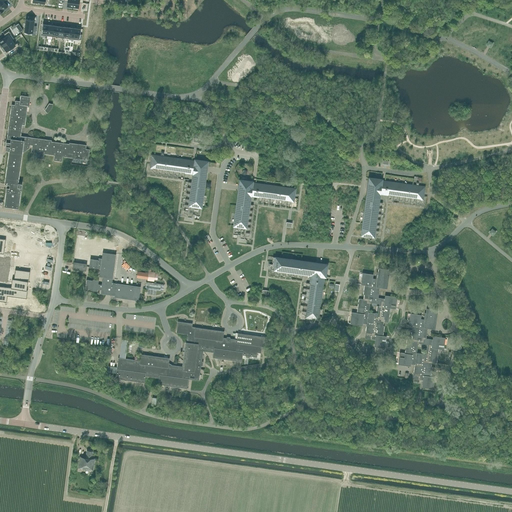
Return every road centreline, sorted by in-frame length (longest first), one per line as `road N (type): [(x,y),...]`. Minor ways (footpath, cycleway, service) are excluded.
road 1 (secondary): [(511,491),(23,423)]
road 2 (residential): [(511,203),(479,211),(426,251),(275,245),(192,288)]
road 3 (residential): [(511,73),(399,23),(287,9),(256,26)]
road 4 (residential): [(126,90),(195,95),(256,26)]
road 5 (residential): [(192,288),(116,234),(64,223)]
road 6 (residential): [(192,288),(138,310),(53,300)]
road 7 (residential): [(23,423),(53,300)]
